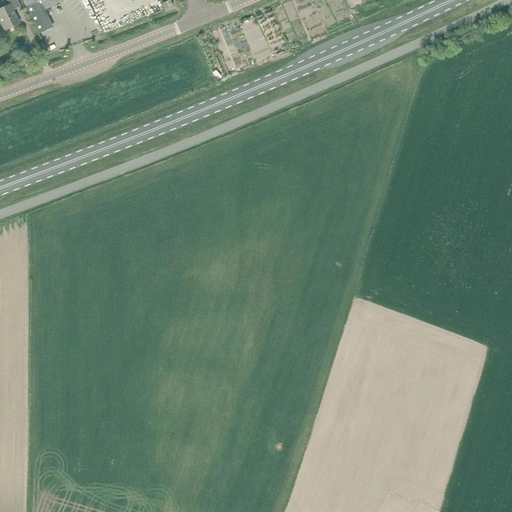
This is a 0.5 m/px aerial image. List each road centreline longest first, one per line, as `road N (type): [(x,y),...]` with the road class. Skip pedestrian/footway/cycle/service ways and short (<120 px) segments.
road 1 (unclassified): [(0,215),(506,0)]
road 2 (primary): [(0,188),(451,0)]
road 3 (unclassified): [(0,96),(200,19)]
